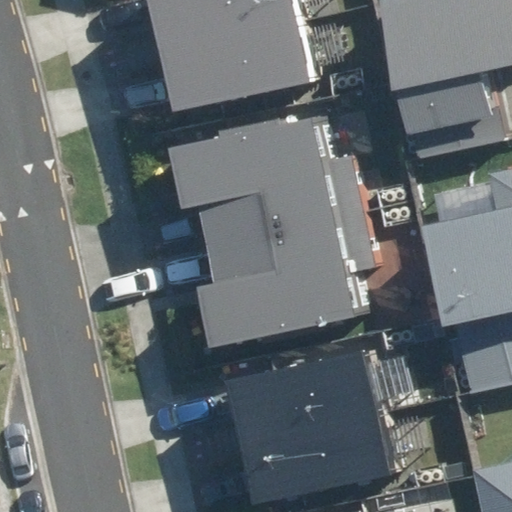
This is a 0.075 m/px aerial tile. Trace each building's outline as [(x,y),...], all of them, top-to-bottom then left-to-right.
[(325,0),(138,0),(165,123),(344,85),(325,0)] [(511,0),(387,0),(422,161),(511,142),(511,114),(510,103),(503,104),(495,68),(511,64),(511,0)] [(337,111),(170,144),(182,206),(197,203),(213,280),(198,283),(210,344),(377,311),(372,283),(399,278),(372,143),(344,148),(337,111)] [(511,159),(480,165),(487,196),(417,210),(458,410),(511,399),(511,159)] [(389,330),(210,365),(231,472),(215,475),(222,509),(238,506),(239,511),(258,511),(419,480),(389,330)] [(511,511),(511,445),(460,456),(470,511),(511,511)]
